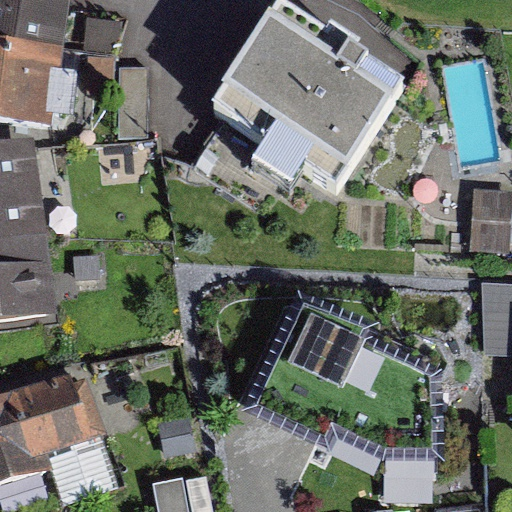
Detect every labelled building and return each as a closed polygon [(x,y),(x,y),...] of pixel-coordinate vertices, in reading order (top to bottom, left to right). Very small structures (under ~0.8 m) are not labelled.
[(0,0),(0,124),(65,133),(81,0),(0,0)] [(394,122),(266,41),(201,144),(329,225),(394,122)] [(0,325),(56,320),(40,158),(0,162),(0,325)] [(511,199),(475,197),(472,255),(507,256),(511,199)] [(511,282),(489,282),(489,326),(511,326),(511,282)] [(370,366),(283,327),(228,446),(323,497),(326,481),(368,503),(395,502),(437,504),(439,407),(362,378),(370,366)] [(511,352),(511,330),(492,332),(493,354),(511,352)] [(68,399),(0,423),(0,511),(8,511),(98,480),(68,399)] [(188,511),(183,485),(155,490),(159,511),(188,511)]
